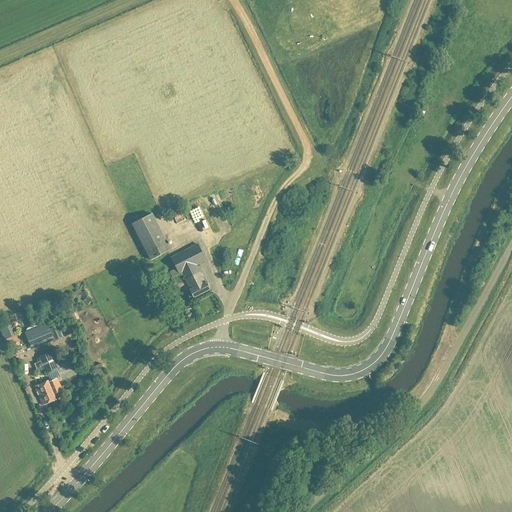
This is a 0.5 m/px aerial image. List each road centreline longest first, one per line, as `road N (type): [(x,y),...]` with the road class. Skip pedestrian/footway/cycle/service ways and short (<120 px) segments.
road 1 (secondary): [(218,346),(333,375),(373,364),(444,206),(511,98)]
road 2 (unclassified): [(310,511),(424,408),(511,246)]
road 3 (secondary): [(49,511),(177,365),(218,346)]
road 4 (unclassified): [(218,346),(269,212),(303,164)]
road 5 (track): [(303,164),(303,140),(227,0)]
road 6 (track): [(127,0),(0,57)]
